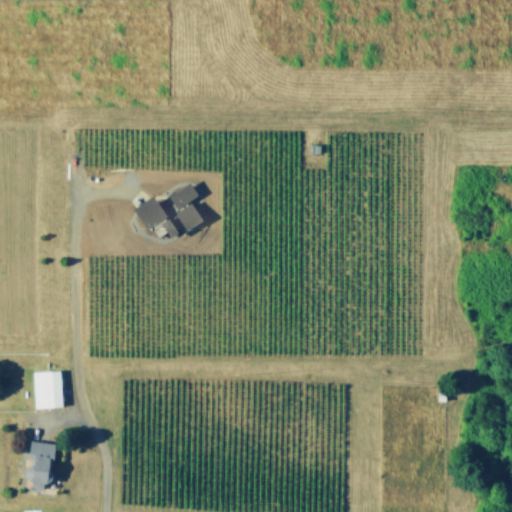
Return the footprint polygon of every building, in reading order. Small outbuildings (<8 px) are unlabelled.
[(311,144),(325,143),(325,152),(312,153),(311,144)] [(197,218),(187,200),(195,195),(187,181),(164,195),(167,201),(156,207),(149,194),(127,207),(140,229),(148,225),(157,241),(197,218)] [(35,371),(63,369),(66,406),(37,408),(35,371)] [(441,386),(449,385),(450,401),(441,401),(441,386)] [(39,467),(39,460),(31,460),(33,440),(58,442),(57,462),(52,462),(52,471),(54,471),(56,473),(56,477),(55,480),(53,482),(51,482),(51,483),(47,483),(46,488),(34,487),(35,481),(32,479),(30,476),(30,473),(31,470),(33,467),(36,467),(39,467)]
